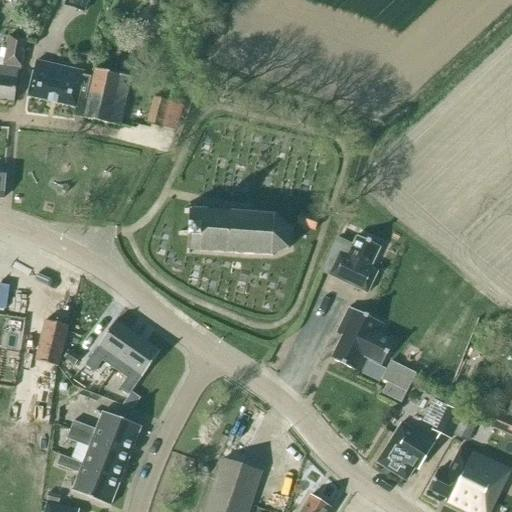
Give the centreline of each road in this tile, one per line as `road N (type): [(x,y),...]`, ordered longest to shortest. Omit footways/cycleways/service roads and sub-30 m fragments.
road 1 (unclassified): [(214,355),(94,270),(0,226)]
road 2 (unclassified): [(405,511),(214,355)]
road 3 (residential): [(137,511),(167,434),(214,355)]
road 4 (residential): [(0,117),(165,146)]
